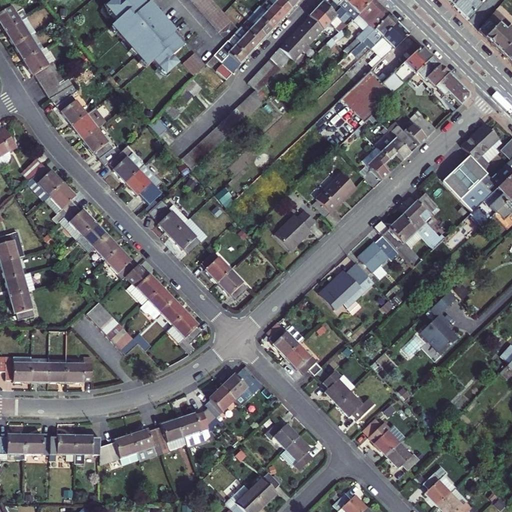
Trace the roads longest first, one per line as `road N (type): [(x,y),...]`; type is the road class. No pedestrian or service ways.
road 1 (residential): [(236,339),(492,94)]
road 2 (residential): [(20,95),(59,153),(236,339)]
road 3 (residential): [(0,407),(84,407),(132,397),(189,373),(236,339)]
road 4 (residential): [(349,456),(236,339)]
road 5 (primary): [(403,6),(492,94)]
